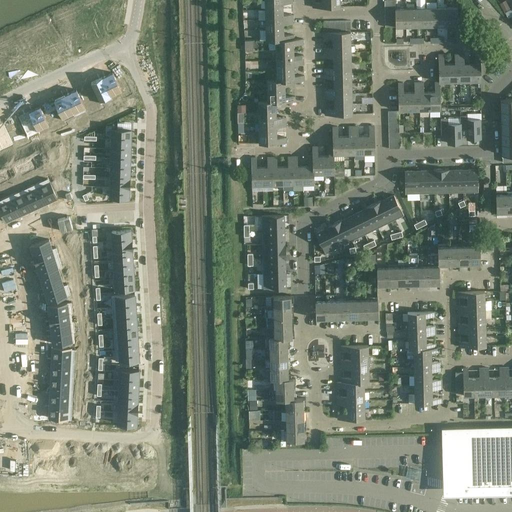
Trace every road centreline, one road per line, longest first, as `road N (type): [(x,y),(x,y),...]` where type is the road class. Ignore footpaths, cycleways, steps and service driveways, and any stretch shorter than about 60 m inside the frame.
road 1 (residential): [(148,204),(152,430),(147,438),(18,430)]
road 2 (residential): [(312,377),(314,423),(447,421),(449,363)]
road 3 (residential): [(380,155),(489,152),(488,98),(511,76)]
road 4 (residential): [(302,295),(301,221),(381,181),(380,155)]
road 5 (residential): [(120,46),(146,103),(148,204)]
road 6 (residential): [(148,204),(55,211),(0,241)]
road 7 (residential): [(292,140),(291,106),(311,106),(309,14)]
road 8 (residential): [(511,223),(493,224),(495,275),(447,276),(447,294)]
road 9 (residential): [(378,76),(429,75),(428,48),(485,46)]
road 10 (residential): [(0,102),(120,46)]
